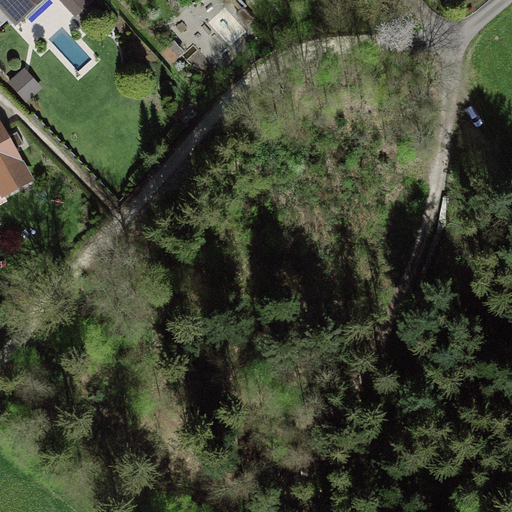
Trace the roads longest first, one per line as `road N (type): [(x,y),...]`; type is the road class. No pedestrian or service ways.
road 1 (track): [(0,366),(253,75),(341,40),(450,36)]
road 2 (track): [(450,36),(418,247),(278,511)]
